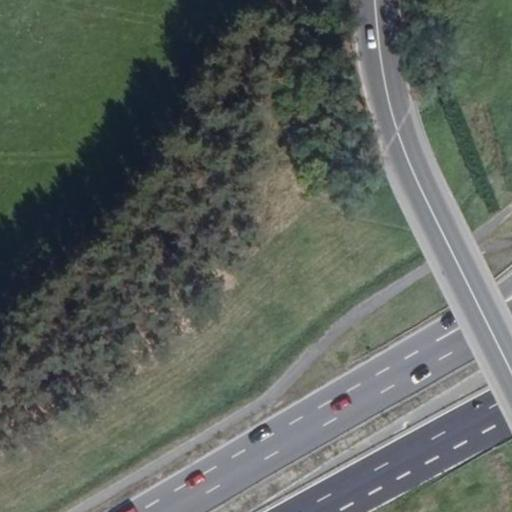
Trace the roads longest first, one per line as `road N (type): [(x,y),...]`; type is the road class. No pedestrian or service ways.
road 1 (tertiary): [(511,376),(403,154),(373,0)]
road 2 (primary): [(458,350),(176,511)]
road 3 (primary): [(304,511),(511,398)]
